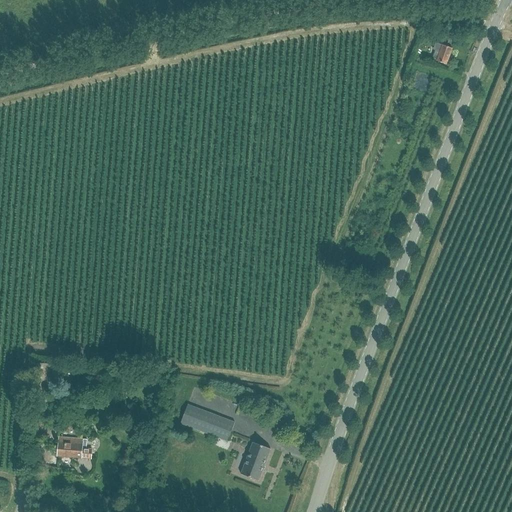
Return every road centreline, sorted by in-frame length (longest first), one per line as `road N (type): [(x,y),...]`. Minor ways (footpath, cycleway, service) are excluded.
road 1 (unclassified): [(312,511),(507,0)]
road 2 (track): [(358,0),(0,70)]
